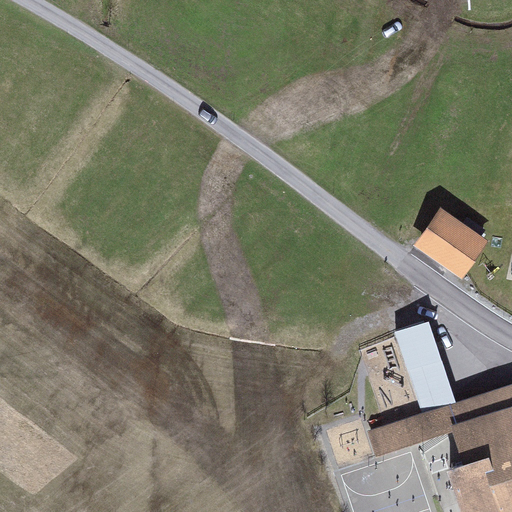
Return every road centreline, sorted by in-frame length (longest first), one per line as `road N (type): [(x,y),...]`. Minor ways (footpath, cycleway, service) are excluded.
road 1 (residential): [(175,93),(511,341)]
road 2 (unclassified): [(27,0),(175,93)]
